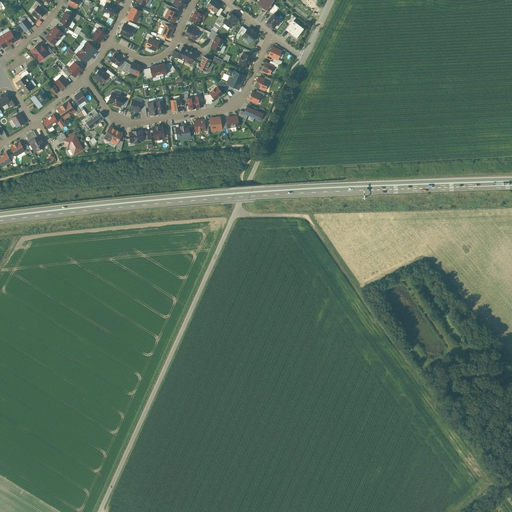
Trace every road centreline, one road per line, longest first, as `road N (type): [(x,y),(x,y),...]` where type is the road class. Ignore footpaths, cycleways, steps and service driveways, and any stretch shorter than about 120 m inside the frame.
road 1 (trunk): [(511,177),(257,188),(0,213)]
road 2 (unclassified): [(304,57),(99,511)]
road 3 (trunk): [(0,219),(435,186)]
road 4 (track): [(235,212),(311,222),(498,484)]
road 5 (residential): [(83,79),(111,117),(126,123),(229,108),(241,100),(271,35)]
road 6 (residential): [(193,0),(161,56),(143,60),(108,43)]
